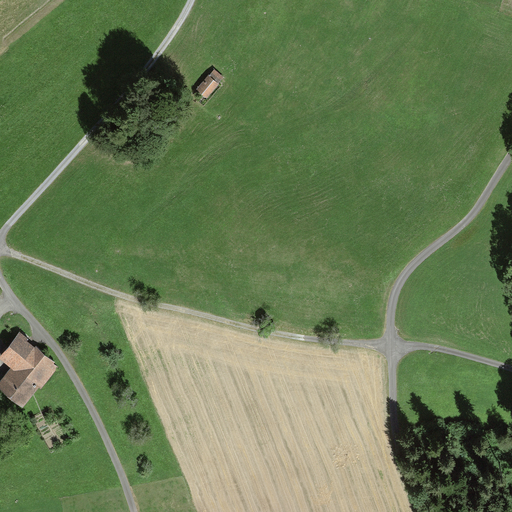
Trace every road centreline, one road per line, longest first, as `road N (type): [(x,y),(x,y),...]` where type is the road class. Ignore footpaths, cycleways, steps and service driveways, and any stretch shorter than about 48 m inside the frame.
road 1 (track): [(0,251),(136,300),(297,336),(427,348),(511,368)]
road 2 (unclassified): [(511,155),(465,220),(402,274),(390,299),(395,437),(421,511)]
road 3 (track): [(190,0),(165,42),(0,237)]
road 4 (unclassified): [(133,511),(69,368),(0,278)]
